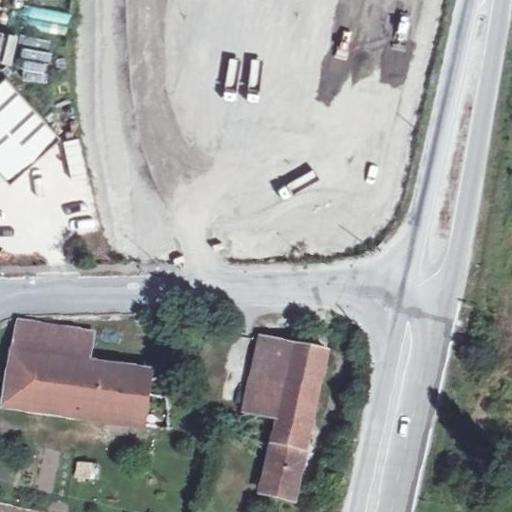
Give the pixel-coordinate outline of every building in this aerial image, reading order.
[(0,181),(48,145),(0,87),(0,181)] [(58,103),(47,109),(60,135),(71,130),(58,103)] [(8,358),(83,369),(88,337),(11,327),(8,358)] [(288,353),(271,426),(265,454),(261,454),(260,460),(264,461),(255,500),(286,507),(325,342),(292,333),(288,353)] [(238,419),(271,426),(288,353),(254,346),(238,419)] [(144,378),(83,369),(8,358),(2,403),(0,402),(0,410),(159,436),(157,405),(165,405),(165,391),(143,386),(144,378)] [(82,487),(85,472),(71,470),(68,485),(82,487)]
